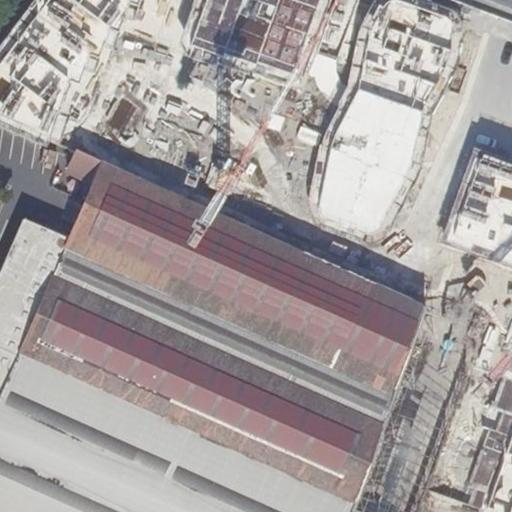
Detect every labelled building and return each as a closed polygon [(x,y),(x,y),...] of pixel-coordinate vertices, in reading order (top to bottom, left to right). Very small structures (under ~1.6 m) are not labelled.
[(0,120),(57,145),(78,86),(88,56),(98,59),(106,31),(119,35),(123,30),(162,45),(180,0),(33,0),(0,43),(0,120)] [(318,0),(200,0),(186,47),(291,79),(318,0)] [(446,18),(391,1),(370,25),(361,62),(356,92),(331,137),(315,206),(318,217),(367,235),(374,233),(411,167),(418,112),(432,84),(449,41),(446,18)] [(511,164),(471,150),(441,243),(511,265),(511,164)] [(346,511),(422,309),(123,175),(75,153),(66,175),(90,187),(65,239),(22,219),(0,266),(0,511),(346,511)]
